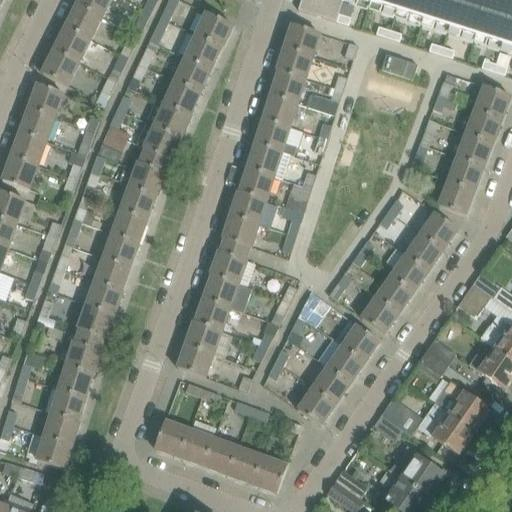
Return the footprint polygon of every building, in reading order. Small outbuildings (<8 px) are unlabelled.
[(81,0),(77,8),(102,20),(112,0),(81,0)] [(151,0),(150,0),(144,12),(152,16),(158,3),(151,0)] [(180,2),(176,0),(170,0),(167,8),(175,12),(180,2)] [(511,0),(302,0),(298,12),(336,24),(344,0),(352,0),(511,50),(511,0)] [(186,5),(179,18),(191,23),(197,10),(186,5)] [(77,8),(66,31),(91,43),(102,20),(77,8)] [(175,12),(167,8),(160,22),(169,26),(175,12)] [(140,39),(152,16),(144,12),(132,36),(140,39)] [(196,39),(221,50),(223,51),(233,28),(207,15),(196,39)] [(339,17),(337,25),(348,29),(351,21),(339,17)] [(160,22),(149,44),(158,48),(164,51),(169,41),(163,38),(169,26),(160,22)] [(320,36),(292,27),(285,50),(312,59),(320,36)] [(379,30),(376,38),(388,41),(390,34),(379,30)] [(66,31),(54,54),(79,66),(91,43),(66,31)] [(390,34),(388,41),(399,45),(402,37),(390,34)] [(211,73),(221,50),(196,39),(186,61),(211,73)] [(158,48),(149,44),(139,67),(147,71),(158,48)] [(128,45),(121,58),(128,62),(135,48),(128,45)] [(345,60),(353,62),(358,48),(350,45),(349,46),(345,60)] [(432,46),(429,54),(441,58),(443,50),(432,46)] [(277,74),(279,74),(305,83),(312,59),(285,50),(277,74)] [(443,50),(441,58),(452,61),(455,53),(443,50)] [(68,89),(79,66),(54,54),(43,76),(68,89)] [(418,67),(387,57),(382,73),(413,83),(418,67)] [(121,58),(109,81),(116,85),(128,62),(121,58)] [(176,84),(201,95),(211,73),(186,61),(176,84)] [(484,63),(482,71),(493,75),(496,67),(484,63)] [(141,84),(147,71),(139,67),(132,81),(141,84)] [(496,67),(493,75),(505,78),(507,71),(496,67)] [(279,74),(271,98),(297,107),(305,83),(279,74)] [(339,78),(334,92),(343,95),(347,81),(339,78)] [(109,81),(97,105),(104,109),(110,97),(116,85),(109,81)] [(190,118),(201,95),(176,84),(165,107),(190,118)] [(443,85),(438,99),(447,102),(452,88),(443,85)] [(38,87),(29,111),(55,121),(64,96),(38,87)] [(485,89),(476,113),(502,123),(511,99),(485,88),(485,89)] [(314,98),(310,111),(335,119),(343,95),(334,92),(331,103),(314,98)] [(124,98),(117,112),(126,116),(132,102),(124,98)] [(271,98),(263,122),(289,131),(297,107),(271,98)] [(438,99),(433,112),(442,116),(444,110),(456,114),(458,106),(447,102),(438,99)] [(155,129),(181,141),(191,119),(190,118),(165,107),(156,102),(146,125),(155,129)] [(29,111),(20,135),(46,145),(55,121),(29,111)] [(118,131),(126,116),(117,112),(110,127),(103,142),(124,151),(130,137),(118,131)] [(476,113),(466,137),(493,147),(502,123),(476,113)] [(91,118),(86,132),(95,135),(100,121),(91,118)] [(263,122),(256,146),(291,158),(293,158),(296,150),(284,146),(289,131),(263,122)] [(428,151),(438,125),(429,122),(420,148),(428,151)] [(145,151),(142,158),(166,168),(167,169),(170,163),(171,164),(181,141),(155,129),(146,125),(136,147),(145,151)] [(323,126),(319,140),(327,143),(332,129),(323,126)] [(86,132),(77,156),(86,159),(95,135),(86,132)] [(20,135),(11,160),(38,169),(46,145),(20,135)] [(466,137),(457,161),(484,171),(493,147),(466,137)] [(314,154),(323,157),(327,143),(319,140),(314,154)] [(124,151),(103,142),(97,158),(90,175),(100,178),(106,161),(118,165),(124,151)] [(256,146),(248,171),(274,179),(283,182),(291,158),(256,146)] [(420,148),(415,161),(423,164),(428,151),(420,148)] [(130,189),(158,199),(166,175),(165,175),(167,169),(166,168),(142,158),(138,165),(130,189)] [(29,193),(38,169),(11,160),(3,184),(29,193)] [(457,161),(448,185),(474,195),(484,171),(457,161)] [(72,167),(67,180),(77,183),(82,170),(72,167)] [(248,171),(240,195),(266,203),(274,179),(248,171)] [(414,188),(419,175),(410,172),(406,184),(414,188)] [(95,191),(100,178),(90,175),(85,188),(95,191)] [(308,175),(303,189),(312,192),(317,178),(308,175)] [(63,193),(72,197),(77,183),(67,180),(63,193)] [(448,185),(439,209),(465,219),(474,195),(448,185)] [(294,186),(286,209),(305,215),(312,192),(303,189),(294,186)] [(157,200),(158,199),(130,189),(121,213),(148,222),(156,199),(157,200)] [(26,203),(0,193),(0,220),(17,227),(26,203)] [(266,203),(240,195),(239,194),(231,218),(259,227),(266,203)] [(91,202),(82,199),(73,222),(82,226),(90,229),(95,215),(87,212),(91,202)] [(396,203),(388,215),(396,220),(404,208),(396,203)] [(112,237),(139,246),(148,222),(121,213),(112,237)] [(387,232),(396,220),(388,215),(379,227),(387,232)] [(436,216),(421,237),(444,253),(459,232),(436,216)] [(225,243),(223,248),(247,257),(249,251),(250,250),(251,251),(253,246),(259,227),(231,218),(223,242),(225,242),(225,243)] [(0,248),(8,251),(17,227),(0,220),(0,248)] [(82,226),(73,222),(64,246),(74,250),(82,226)] [(47,238),(56,241),(61,227),(52,223),(47,238)] [(297,239),(301,226),(292,223),(288,236),(297,239)] [(297,239),(288,236),(283,253),(292,255),(297,239)] [(130,270),(139,246),(112,237),(104,261),(130,270)] [(421,237),(406,258),(429,275),(444,253),(421,237)] [(41,252),(51,255),(56,241),(47,238),(41,252)] [(375,250),(367,244),(358,257),(366,262),(375,250)] [(0,274),(8,251),(0,248),(0,274)] [(219,254),(211,277),(212,278),(247,291),(256,267),(255,267),(247,264),(247,263),(245,263),(246,262),(247,257),(223,248),(221,253),(221,254),(219,254)] [(70,260),(61,257),(56,270),(65,273),(70,260)] [(360,271),(363,266),(366,262),(358,257),(344,277),(366,293),(374,281),(360,271)] [(429,275),(406,258),(391,279),(414,296),(429,275)] [(95,284),(122,294),(130,270),(104,261),(95,284)] [(59,289),(65,273),(56,270),(50,285),(59,289)] [(34,273),(29,286),(38,290),(43,276),(34,273)] [(473,288),(491,300),(494,303),(502,292),(481,277),(481,276),(473,288)] [(212,278),(204,301),(230,311),(244,316),(252,292),(247,291),(212,278)] [(399,317),(414,296),(391,279),(376,301),(399,317)] [(285,297),(283,302),(291,306),(302,284),(293,281),(285,297)] [(95,284),(87,308),(114,318),(123,294),(122,294),(95,284)] [(24,300),(34,303),(38,290),(29,286),(24,300)] [(345,291),(338,286),(329,298),(336,303),(337,303),(345,291)] [(476,321),(491,300),(473,288),(458,309),(476,321)] [(311,295),(298,320),(306,324),(317,332),(332,310),(311,295)] [(222,334),(230,311),(204,301),(196,325),(222,334)] [(399,317),(376,301),(362,321),(362,322),(385,338),(399,317)] [(44,302),(38,318),(48,321),(54,305),(44,302)] [(276,316),(284,320),(291,306),(283,302),(276,316)] [(78,331),(76,338),(103,347),(104,342),(105,341),(106,342),(114,318),(87,308),(78,331)] [(482,342),(495,351),(511,362),(511,329),(498,319),(482,342)] [(21,338),(26,324),(17,320),(12,335),(21,338)] [(306,324),(298,320),(291,334),(300,338),(306,324)] [(194,324),(186,347),(213,357),(222,334),(196,325),(194,324)] [(380,344),(357,328),(342,349),(365,365),(380,344)] [(43,335),(34,332),(29,348),(39,350),(43,335)] [(266,335),(259,348),(268,352),(274,339),(266,335)] [(101,352),(103,347),(76,338),(74,345),(67,369),(93,377),(94,377),(102,353),(101,353),(101,352)] [(435,342),(427,353),(449,368),(456,357),(435,342)] [(205,380),(213,357),(186,347),(178,371),(205,380)] [(253,361),(261,366),(268,352),(259,348),(253,361)] [(351,387),(365,365),(342,349),(328,371),(351,387)] [(470,368),(505,393),(511,382),(511,362),(495,351),(486,363),(477,357),(470,368)] [(282,353),(275,366),(283,370),(289,357),(282,353)] [(441,379),(449,368),(427,353),(420,364),(441,379)] [(0,361),(0,372),(6,375),(12,361),(2,357),(0,361)] [(26,357),(19,381),(28,384),(32,369),(42,371),(44,363),(26,357)] [(283,370),(275,366),(268,379),(276,383),(283,370)] [(59,393),(86,401),(93,377),(67,369),(59,393)] [(351,387),(328,371),(313,392),(336,408),(351,387)] [(245,379),(239,393),(247,396),(253,382),(245,379)] [(23,399),(28,384),(19,381),(14,396),(23,399)] [(475,435),(491,412),(450,384),(434,406),(449,417),(475,435)] [(186,395),(202,401),(205,392),(189,386),(186,395)] [(205,392),(202,401),(218,407),(221,398),(205,392)] [(321,429),(336,408),(313,392),(298,413),(321,429)] [(78,424),(86,401),(59,393),(52,417),(78,424)] [(234,413),(250,419),(254,410),(238,404),(234,413)] [(475,435),(449,417),(434,406),(417,430),(459,458),(475,435)] [(389,408),(381,419),(403,434),(411,423),(389,408)] [(266,425),(269,416),(254,410),(250,419),(266,425)] [(18,416),(9,414),(4,429),(13,431),(18,416)] [(44,440),(72,449),(80,425),(78,424),(52,417),(44,440)] [(396,445),(403,434),(381,419),(374,430),(396,445)] [(180,460),(204,469),(214,442),(218,432),(193,423),(190,433),(180,460)] [(284,431),(299,437),(302,428),(287,423),(284,431)] [(190,433),(165,424),(155,451),(180,460),(190,433)] [(13,431),(4,429),(0,441),(0,443),(9,446),(13,431)] [(33,437),(26,460),(30,461),(37,463),(63,471),(65,472),(72,449),(44,440),(33,437)] [(229,478),(239,451),(214,442),(204,469),(229,478)] [(229,478),(253,487),(263,460),(239,451),(229,478)] [(408,453),(392,476),(431,503),(440,491),(438,489),(445,478),(408,453)] [(278,496),(288,469),(263,460),(253,487),(278,496)] [(18,480),(21,469),(6,465),(3,475),(18,480)] [(21,469),(18,480),(33,484),(36,474),(21,469)] [(381,485),(384,487),(377,498),(396,511),(425,511),(431,503),(392,476),(389,473),(381,485)] [(343,474),(336,485),(360,503),(368,491),(343,474)] [(66,483),(50,479),(47,489),(63,494),(66,483)] [(358,511),(364,505),(360,503),(336,485),(327,497),(348,511),(358,511)] [(5,510),(3,511),(31,511),(34,507),(10,497),(5,510)]
